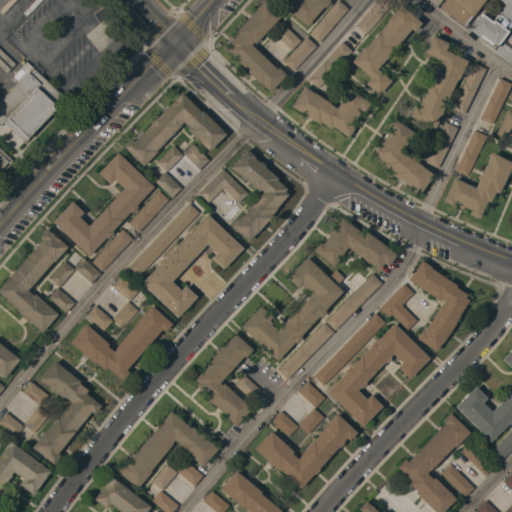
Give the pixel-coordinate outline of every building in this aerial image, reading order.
[(34,0),(41,0),(26,16),(22,12),(34,0)] [(261,84),(260,85),(244,69),(237,62),(238,62),(225,49),(228,46),(226,44),(235,34),(234,32),(255,9),(254,8),(262,0),(280,16),(254,43),(252,42),(250,44),(276,69),(278,67),(285,74),(269,92),(261,84)] [(328,0),(329,2),(324,8),(322,7),(306,26),(276,0),(328,0)] [(337,0),(347,8),(318,42),(308,34),(337,0)] [(376,0),(395,0),(365,34),(355,25),(376,0)] [(483,0),(471,17),(470,17),(463,26),(439,8),(444,0),(483,0)] [(468,28),(480,13),(481,14),(483,12),(491,19),(503,4),(497,0),(511,0),(511,25),(511,24),(506,30),(507,31),(494,48),(468,28)] [(364,45),(365,46),(387,21),(386,20),(399,4),(421,23),(413,32),(410,29),(376,69),(390,81),(378,95),(365,83),(369,77),(351,61),(364,45)] [(273,34),(283,25),(299,40),(290,50),(273,34)] [(466,61),(457,80),(456,79),(442,109),(443,109),(434,128),(409,116),(414,106),(417,107),(440,60),(432,56),(432,58),(424,54),(425,52),(423,52),(431,35),(448,43),(444,50),(466,61)] [(306,36),(315,46),(292,70),(282,61),(306,36)] [(341,41),(351,50),(318,88),(308,79),(341,41)] [(511,65),(495,53),(503,43),(511,49),(511,65)] [(0,49),(15,64),(6,73),(0,67),(0,49)] [(0,99),(16,82),(15,81),(17,79),(13,75),(19,68),(25,61),(65,98),(24,142),(2,122),(0,124),(0,99)] [(473,63),(485,68),(463,114),(451,108),(473,63)] [(498,78),(510,84),(491,124),(479,118),(498,78)] [(335,108),(348,89),(370,103),(363,112),(360,110),(358,113),(359,114),(353,122),(352,122),(350,125),(354,127),(347,136),(331,126),(330,128),(320,122),(318,125),(290,106),(303,86),(314,94),(314,93),(329,103),(329,104),(335,108)] [(133,141),(180,92),(200,111),(201,110),(225,134),(208,151),(204,146),(187,129),(188,128),(182,122),(179,125),(179,126),(155,150),(156,151),(142,166),(122,146),(130,138),(133,141)] [(511,112),(511,140),(510,139),(510,138),(496,131),(505,109),(511,112)] [(369,152),(375,143),(379,145),(381,141),(380,141),(385,133),(386,133),(389,130),(385,128),(392,118),(413,133),(400,152),(406,157),(407,156),(422,166),(421,167),(432,174),(419,193),(404,183),(402,185),(397,181),(398,180),(391,175),(393,172),(383,165),(385,163),(369,152)] [(444,122),(456,127),(437,168),(425,162),(444,122)] [(473,130),(486,136),(466,176),(454,170),(473,130)] [(208,159),(198,169),(182,153),(191,143),(208,159)] [(172,145),(182,155),(165,171),(156,162),(172,145)] [(254,156),(253,157),(258,162),(259,161),(264,165),(263,167),(276,178),(275,179),(286,189),(284,191),(287,194),(275,208),(276,208),(270,215),(271,215),(255,233),(248,241),(230,225),(237,217),(239,219),(262,192),(259,190),(258,191),(229,167),(245,149),(254,156)] [(135,205),(136,207),(131,212),(129,211),(110,231),(112,232),(106,238),(105,237),(87,256),(51,222),(70,201),(82,212),(78,217),(87,225),(122,188),(113,179),(109,184),(97,173),(116,152),(152,186),(135,205)] [(474,187),(477,181),(476,181),(484,164),(485,164),(490,152),(511,163),(497,193),(494,191),(489,202),(486,201),(477,218),(468,213),(469,210),(453,202),(451,205),(441,201),(453,177),(474,187)] [(0,169),(0,153),(8,161),(7,162),(0,169)] [(222,168),(247,193),(237,203),(222,187),(208,202),(198,193),(222,168)] [(180,187),(170,197),(154,181),(164,171),(180,187)] [(158,190),(168,200),(137,232),(127,223),(158,190)] [(188,203),(198,212),(137,276),(127,267),(188,203)] [(158,264),(156,262),(162,257),(163,258),(182,238),(181,237),(186,231),(188,232),(205,213),(241,248),(222,268),(211,257),(215,253),(205,244),(170,281),(180,290),(184,285),(195,296),(176,317),(140,283),(158,264)] [(362,234),(364,231),(395,254),(387,266),(382,263),(377,270),(367,262),(366,262),(353,252),(346,247),(332,265),(312,250),(318,241),(321,244),(341,218),(362,234)] [(0,285),(41,239),(38,237),(45,228),(66,246),(53,262),(52,261),(29,287),(28,287),(26,290),(32,295),(33,293),(57,314),(41,332),(28,321),(27,321),(20,315),(21,315),(15,310),(17,308),(0,293),(0,285)] [(121,229),(131,238),(101,271),(91,262),(121,229)] [(82,257),(99,273),(91,283),(73,267),(82,257)] [(341,291),(323,310),(325,312),(319,317),(318,316),(299,336),(300,337),(295,343),(293,341),(275,360),(240,326),(259,306),(271,317),(268,320),(270,323),(270,324),(276,330),(279,327),(278,326),(282,321),(283,322),(303,301),(302,300),(306,295),(308,296),(311,293),(304,287),(303,288),(301,285),(298,289),(286,277),(305,257),(341,291)] [(73,269),(58,287),(48,278),(63,260),(73,269)] [(407,280),(420,260),(430,267),(429,268),(455,285),(454,287),(466,295),(464,297),(468,300),(458,314),(459,315),(454,322),(455,323),(441,343),(441,342),(435,351),(415,338),(421,330),(423,331),(443,301),(440,299),(438,301),(407,280)] [(123,273),(126,269),(131,274),(128,278),(123,273)] [(371,273),(381,283),(334,330),(324,320),(371,273)] [(137,290),(128,301),(111,285),(120,275),(137,290)] [(403,283),(412,293),(400,305),(416,320),(406,329),(391,314),(388,317),(379,307),(403,283)] [(47,297),(57,287),(73,302),(64,312),(47,297)] [(127,301),(137,310),(122,327),(111,318),(127,301)] [(108,344),(106,346),(112,351),(115,348),(114,347),(137,322),(136,321),(150,305),(170,323),(163,331),(160,329),(125,369),(128,372),(121,380),(106,367),(103,370),(95,362),(93,364),(69,341),(85,323),(108,344)] [(111,320),(103,330),(85,315),(94,305),(111,320)] [(374,313),(384,322),(322,385),(312,376),(374,313)] [(323,322),(333,331),(286,379),(276,369),(323,322)] [(343,373),(342,371),(348,365),(349,367),(368,347),(367,346),(373,340),(374,341),(392,323),(428,358),(408,378),(396,367),(401,363),(392,354),(389,357),(390,358),(385,363),(384,362),(364,382),(365,383),(360,388),(359,387),(356,390),(365,399),(369,394),(381,406),(361,426),(325,391),(343,373)] [(205,366),(211,359),(210,358),(226,341),(226,342),(234,334),(251,350),(244,357),(243,356),(218,382),(221,385),(223,383),(250,409),(234,426),(226,418),(227,417),(204,396),(205,394),(195,385),(197,382),(193,379),(205,366)] [(0,344),(18,359),(3,378),(0,375),(0,344)] [(511,421),(509,424),(507,423),(489,441),(454,406),(474,386),(485,397),(481,402),(490,411),(511,389),(511,370),(501,359),(511,348),(511,421)] [(79,381),(78,383),(87,390),(85,393),(100,405),(93,414),(90,411),(56,453),(60,456),(53,464),(31,447),(44,431),(45,431),(67,404),(68,405),(70,402),(64,397),(62,398),(38,379),(53,360),(79,381)] [(259,390),(250,400),(234,384),(243,374),(259,390)] [(47,395),(39,406),(21,391),(29,381),(47,395)] [(323,397),(314,407),(297,392),(306,382),(323,397)] [(37,406),(48,414),(33,432),(23,424),(37,406)] [(312,407),(322,417),(307,434),(297,424),(312,407)] [(23,426),(14,437),(0,425),(0,417),(5,411),(23,426)] [(169,411),(190,428),(191,426),(217,448),(201,466),(178,447),(179,445),(173,439),(170,443),(171,443),(149,470),(150,471),(137,487),(116,469),(123,460),(126,463),(169,411)] [(297,426),(287,436),(271,421),(280,411),(297,426)] [(443,423),(440,420),(448,412),(468,432),(454,447),(453,446),(429,470),(428,470),(425,473),(431,479),(433,477),(454,499),(441,511),(434,511),(414,492),(415,491),(407,483),(410,480),(396,467),(403,459),(406,461),(443,423)] [(292,451),(290,453),(297,459),(299,456),(299,455),(322,430),(321,428),(335,413),(355,432),(348,440),(345,438),(342,442),(343,443),(338,447),(337,446),(317,468),(318,469),(313,474),(312,473),(299,488),(279,470),(278,471),(272,465),(271,467),(266,462),(267,461),(253,448),(270,430),(292,451)] [(486,454),(511,429),(511,448),(495,464),(486,454)] [(0,511),(0,452),(9,441),(49,471),(32,494),(19,484),(23,479),(13,471),(0,488),(0,511)] [(493,465),(483,475),(459,451),(469,441),(493,465)] [(193,485),(175,470),(184,460),(202,475),(193,485)] [(165,463),(176,472),(161,490),(151,481),(165,463)] [(473,487),(463,497),(439,473),(449,463),(473,487)] [(234,470),(260,492),(259,493),(280,510),(278,511),(251,511),(244,507),(243,508),(219,489),(234,470)] [(511,490),(502,481),(511,471),(511,490)] [(144,511),(118,511),(119,511),(109,504),(105,509),(93,499),(110,476),(149,506),(144,511)] [(177,505),(170,511),(164,511),(151,501),(159,490),(177,505)] [(228,505),(222,511),(216,511),(202,501),(210,490),(228,505)] [(359,511),(360,511),(357,509),(364,500),(376,511),(380,511),(381,511),(382,511),(359,511)] [(496,511),(477,511),(475,509),(484,500),(496,511)] [(503,511),(511,503),(511,511),(503,511)]
